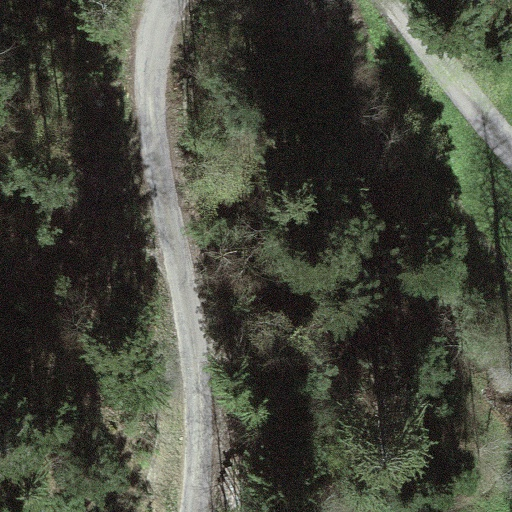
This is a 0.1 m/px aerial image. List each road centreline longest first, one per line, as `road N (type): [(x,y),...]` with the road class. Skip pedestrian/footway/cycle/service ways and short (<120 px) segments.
road 1 (track): [(168,0),(154,89),(200,360),(201,511)]
road 2 (track): [(511,152),(399,0)]
